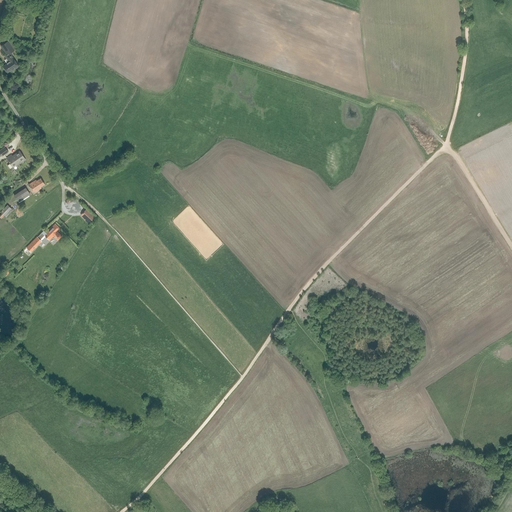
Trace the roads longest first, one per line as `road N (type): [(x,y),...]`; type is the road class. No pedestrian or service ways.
road 1 (track): [(242,376),(303,289),(446,144)]
road 2 (track): [(142,494),(242,376)]
road 3 (track): [(446,144),(461,78),(463,0)]
road 4 (track): [(446,144),(511,247)]
